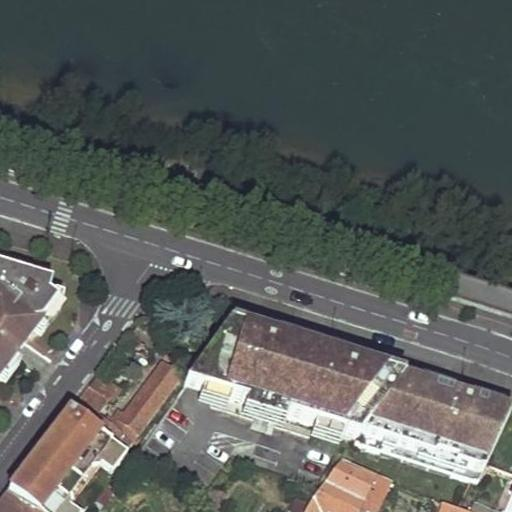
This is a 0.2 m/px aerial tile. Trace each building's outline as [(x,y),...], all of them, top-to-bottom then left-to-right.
[(28,290),(6,281),(0,289),(0,379),(55,307),(44,299),(47,286),(30,282),(28,290)] [(259,335),(234,327),(232,331),(226,329),(223,333),(256,345),(258,339),(259,335)] [(487,465),(505,424),(497,421),(463,409),(445,403),(422,395),(396,386),(398,384),(385,380),(360,372),(346,367),(317,358),(301,353),(272,344),(258,339),(256,345),(223,333),(183,388),(208,396),(213,409),(347,451),(351,446),(472,489),(474,485),(479,486),(487,465)] [(274,340),(272,344),(301,353),(301,349),(274,340)] [(347,364),(319,355),(317,358),(346,367),(347,364)] [(67,417),(120,457),(130,446),(128,444),(178,378),(160,366),(121,418),(116,414),(107,425),(95,416),(106,402),(108,403),(117,393),(98,377),(89,388),(67,417)] [(386,376),(362,368),(360,372),(385,380),(386,376)] [(423,390),(422,395),(445,403),(447,398),(423,390)] [(464,404),(463,409),(497,421),(499,416),(464,404)] [(28,468),(8,495),(30,511),(82,511),(123,459),(120,457),(67,417),(28,468)] [(339,462),(301,511),(317,511),(318,511),(320,511),(357,511),(360,508),(367,511),(376,511),(390,483),(339,462)] [(0,511),(30,511),(8,495),(3,501),(0,505),(0,511)]
